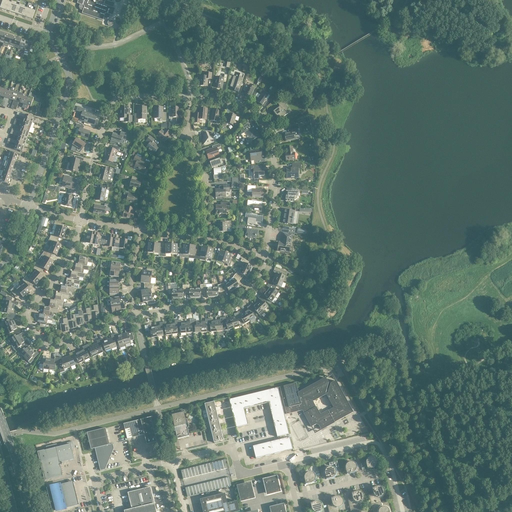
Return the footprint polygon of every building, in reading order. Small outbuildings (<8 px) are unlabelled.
[(11,2),(3,0),(2,0),(0,9),(8,11),(11,2)] [(78,0),(77,4),(80,5),(79,8),(80,9),(83,10),(82,13),(103,21),(104,17),(107,18),(108,17),(109,15),(113,16),(115,8),(113,8),(114,3),(112,3),(112,0),(78,0)] [(19,5),(11,2),(8,11),(16,14),(19,5)] [(27,8),(19,5),(16,14),(24,16),(27,8)] [(35,11),(27,8),(24,16),(32,19),(35,11)] [(11,36),(6,35),(3,44),(2,46),(7,48),(8,45),(11,36)] [(16,38),(11,36),(8,45),(13,47),(16,38)] [(22,40),(16,38),(13,47),(18,49),(22,40)] [(27,42),(22,40),(18,49),(24,51),(27,42)] [(32,43),(27,42),(24,51),(23,53),(28,55),(32,43)] [(200,76),(199,86),(207,86),(207,79),(211,79),(211,73),(205,73),(205,76),(200,76)] [(242,83),(241,82),(244,74),(240,73),(239,77),(237,77),(237,76),(236,76),(234,75),(230,87),(235,88),(234,91),(235,91),(237,92),(238,92),(241,85),(242,85),(243,85),(243,84),(242,83)] [(216,81),(214,87),(222,89),(223,82),(226,83),(227,75),(224,74),(223,78),(215,77),(214,80),(216,81)] [(245,84),(243,90),(246,91),(244,94),(250,97),(256,86),(254,85),(252,87),(245,84)] [(9,90),(6,98),(6,99),(5,102),(7,102),(9,99),(11,100),(14,91),(9,90)] [(256,100),(264,106),(263,105),(268,99),(271,101),(275,95),(272,93),(269,96),(262,91),(262,92),(263,92),(257,101),(256,100)] [(33,98),(29,96),(26,105),(25,106),(24,108),(27,109),(28,106),(31,106),(32,101),(33,98)] [(286,103),(282,97),(277,103),(280,107),(273,112),(279,120),(280,119),(281,119),(282,119),(281,118),(288,114),(285,110),(288,108),(284,104),(286,103)] [(34,102),(32,101),(31,106),(32,107),(30,113),(35,115),(39,103),(34,101),(34,102)] [(85,109),(78,107),(76,111),(82,113),(80,120),(88,123),(91,124),(94,125),(96,117),(90,115),(88,114),(84,112),(85,109)] [(128,107),(120,107),(120,111),(119,111),(119,118),(125,118),(125,122),(132,122),(132,116),(128,116),(128,107)] [(138,123),(145,123),(145,119),(146,119),(146,108),(142,108),(142,107),(138,107),(138,114),(134,114),(134,123),(138,123)] [(154,107),(154,118),(160,118),(160,121),(166,122),(166,113),(162,113),(162,107),(154,107)] [(169,111),(169,119),(172,119),(172,118),(176,118),(176,124),(180,124),(180,117),(178,117),(179,108),(172,108),(172,111),(169,111)] [(195,113),(194,123),(199,123),(199,119),(206,120),(207,109),(199,108),(199,114),(195,113)] [(213,110),(210,120),(216,121),(215,124),(220,125),(221,119),(218,118),(220,111),(213,110)] [(24,117),(24,120),(32,123),(34,118),(25,115),(22,114),(21,116),(24,117)] [(225,116),(222,127),(225,128),(227,123),(233,125),(234,120),(238,121),(239,117),(236,116),(229,114),(228,117),(225,116)] [(84,126),(76,124),(75,127),(80,128),(77,135),(88,138),(90,132),(83,129),(84,126)] [(298,124),(290,126),(291,132),(284,134),(283,135),(284,136),(285,141),(295,139),(295,136),(298,136),(297,129),(299,129),(298,124)] [(244,129),(241,131),(242,134),(244,133),(247,138),(245,139),(247,142),(249,141),(249,142),(259,137),(253,127),(249,130),(247,127),(246,128),(244,125),(242,126),(244,129)] [(170,133),(165,130),(163,132),(161,130),(157,136),(164,142),(170,133)] [(113,133),(110,142),(110,141),(122,145),(123,139),(125,140),(127,134),(121,132),(120,135),(113,133)] [(206,132),(203,135),(202,141),(203,145),(207,145),(213,143),(216,140),(214,137),(214,136),(217,133),(211,132),(210,133),(209,133),(206,132)] [(150,136),(146,141),(149,144),(146,148),(154,154),(153,155),(159,148),(159,147),(158,148),(152,143),(154,140),(150,136)] [(77,148),(75,153),(82,155),(84,149),(83,149),(83,147),(85,144),(76,138),(72,145),(77,148)] [(219,144),(212,146),(212,148),(205,151),(208,160),(219,156),(217,148),(220,147),(219,144)] [(108,148),(106,153),(107,153),(106,155),(104,160),(113,163),(116,151),(119,151),(120,148),(113,146),(112,149),(108,148)] [(292,147),(286,147),(287,154),(285,154),(286,161),(295,160),(294,153),(293,153),(292,147)] [(260,151),(250,152),(251,161),(254,160),(255,163),(259,162),(258,160),(262,159),(260,151)] [(141,158),(136,155),(133,161),(136,163),(134,167),(134,168),(134,167),(138,169),(137,171),(143,174),(144,173),(146,169),(145,169),(147,165),(140,161),(141,158)] [(76,157),(74,157),(73,159),(70,158),(69,163),(72,163),(70,170),(73,171),(73,172),(74,172),(74,171),(78,172),(79,168),(78,167),(80,160),(76,159),(76,157)] [(215,169),(216,170),(214,174),(214,175),(213,175),(214,179),(222,179),(222,174),(221,175),(220,171),(222,170),(223,171),(225,170),(225,169),(225,168),(227,167),(224,157),(209,162),(212,168),(214,168),(215,169)] [(298,178),(298,169),(301,169),(301,163),(293,164),(293,168),(290,168),(290,169),(286,169),(286,178),(298,178)] [(257,166),(251,166),(251,172),(253,172),(254,179),(258,179),(258,176),(264,176),(264,169),(258,169),(257,166)] [(103,167),(102,170),(101,170),(99,179),(98,179),(98,180),(108,182),(106,181),(108,181),(109,181),(110,180),(113,169),(107,168),(103,167)] [(70,177),(64,176),(62,186),(68,187),(68,190),(74,191),(76,180),(69,179),(70,177)] [(141,182),(131,180),(129,188),(139,190),(141,182)] [(96,195),(95,200),(104,202),(106,190),(107,190),(108,187),(100,185),(100,189),(97,188),(96,195)] [(229,185),(219,186),(220,187),(219,188),(218,188),(216,190),(215,190),(215,191),(214,192),(215,192),(215,193),(215,199),(216,199),(216,197),(225,197),(225,192),(229,192),(229,185)] [(255,186),(247,186),(247,192),(252,193),(252,197),(263,198),(263,190),(255,190),(255,186)] [(286,188),(286,191),(286,196),(286,197),(285,201),(294,202),(294,200),(296,200),(297,199),(297,196),(298,196),(298,189),(286,188)] [(128,193),(124,192),(124,195),(127,196),(126,202),(136,204),(138,196),(128,194),(128,193)] [(64,194),(63,198),(62,197),(61,203),(62,205),(64,205),(71,207),(72,200),(73,200),(73,196),(64,194)] [(252,211),(261,212),(262,205),(257,205),(257,202),(248,201),(247,206),(250,206),(250,211),(252,211)] [(216,206),(216,214),(226,214),(226,206),(229,206),(229,202),(220,202),(220,206),(216,206)] [(94,205),(93,213),(104,214),(105,211),(110,212),(111,206),(110,206),(110,208),(94,205)] [(134,212),(131,211),(132,208),(123,206),(122,209),(124,210),(123,217),(132,219),(134,212)] [(295,211),(284,209),(284,210),(284,213),(283,212),(283,217),(283,219),(282,219),(282,223),(292,225),(295,211)] [(245,218),(248,218),(247,223),(255,225),(255,222),(259,223),(260,216),(245,214),(245,218)] [(42,217),(40,225),(43,227),(44,226),(46,227),(48,219),(49,219),(46,218),(42,217)] [(231,221),(224,221),(223,221),(221,224),(217,224),(217,232),(221,232),(222,233),(224,232),(227,232),(227,227),(231,227),(231,221)] [(56,226),(55,231),(65,234),(66,228),(62,227),(63,224),(54,222),(54,225),(56,226)] [(278,242),(277,247),(278,247),(277,251),(285,253),(285,252),(289,252),(292,252),(293,247),(290,247),(291,244),(290,244),(292,235),(294,235),(295,229),(289,228),(288,234),(283,233),(282,239),(282,241),(282,240),(282,242),(279,242),(278,242)] [(258,231),(246,229),(246,234),(247,234),(247,237),(255,238),(255,240),(256,235),(257,236),(258,231)] [(65,234),(55,231),(53,236),(50,235),(50,238),(58,241),(59,238),(63,239),(65,234)] [(91,235),(87,234),(85,243),(92,244),(95,232),(94,232),(92,232),(92,231),(91,231),(91,235)] [(95,232),(92,244),(99,246),(101,237),(97,236),(98,233),(97,232),(97,233),(95,232)] [(104,246),(112,247),(113,235),(111,235),(111,234),(110,234),(109,238),(106,237),(104,246)] [(114,235),(113,235),(112,247),(119,248),(120,239),(116,239),(117,235),(116,235),(114,235)] [(124,240),(120,239),(119,248),(126,249),(127,240),(128,237),(127,237),(125,237),(125,236),(124,236),(124,240)] [(58,241),(50,238),(49,240),(51,241),(49,246),(59,250),(61,245),(57,243),(58,241)] [(148,253),(153,253),(154,243),(148,243),(148,247),(145,247),(144,254),(147,255),(148,253)] [(160,244),(154,243),(153,253),(159,254),(158,257),(162,257),(162,249),(160,249),(160,244)] [(165,249),(162,249),(162,257),(165,257),(165,254),(171,254),(171,244),(165,244),(165,249)] [(177,244),(171,244),(171,254),(177,254),(177,256),(180,256),(180,249),(177,249),(177,244)] [(183,249),(180,249),(180,256),(180,258),(188,258),(189,245),(184,245),(183,249)] [(195,246),(189,245),(188,258),(197,259),(198,251),(195,251),(195,246)] [(59,250),(49,246),(47,251),(44,250),(43,252),(51,256),(52,254),(56,255),(59,250)] [(201,252),(198,251),(197,259),(205,261),(206,258),(208,248),(202,247),(201,252)] [(213,250),(208,248),(206,258),(211,259),(211,261),(214,262),(215,255),(212,254),(213,250)] [(218,256),(215,255),(214,262),(216,262),(221,265),(221,266),(222,262),(225,253),(220,251),(218,256)] [(51,256),(43,252),(39,259),(41,261),(50,266),(53,262),(49,259),(51,256)] [(231,255),(225,253),(222,262),(228,264),(227,266),(230,267),(232,260),(230,259),(231,255)] [(93,259),(79,256),(78,265),(87,266),(89,266),(90,267),(91,266),(92,264),(93,259)] [(244,263),(241,268),(250,272),(253,267),(247,264),(248,262),(242,258),(240,261),(244,263)] [(50,266),(41,261),(39,265),(36,264),(35,266),(42,271),(43,269),(47,271),(50,266)] [(120,263),(111,262),(110,269),(123,271),(123,270),(123,268),(123,267),(120,267),(120,263)] [(76,264),(74,272),(83,274),(83,273),(85,274),(86,274),(87,273),(87,271),(88,271),(89,266),(87,266),(78,265),(76,264)] [(42,271),(35,266),(33,268),(35,270),(32,274),(40,281),(43,277),(40,274),(42,271)] [(250,272),(241,268),(239,273),(237,272),(235,275),(240,279),(242,277),(241,276),(242,275),(248,278),(250,272)] [(123,271),(110,269),(109,276),(118,277),(119,274),(122,274),(123,273),(122,273),(123,271)] [(142,271),(141,277),(151,278),(152,272),(153,273),(154,269),(147,269),(146,272),(142,271)] [(275,274),(273,278),(283,282),(285,276),(281,275),(281,273),(274,270),(272,273),(275,274)] [(71,271),(70,279),(79,281),(79,278),(84,278),(85,274),(83,273),(83,274),(74,272),(71,271)] [(40,281),(32,274),(28,278),(26,276),(24,278),(30,284),(32,282),(36,285),(40,281)] [(240,279),(235,275),(233,277),(234,279),(229,282),(235,290),(240,287),(236,281),(237,281),(238,282),(240,279)] [(151,278),(141,277),(140,283),(145,283),(145,287),(152,287),(153,286),(153,284),(150,284),(151,278)] [(30,284),(24,278),(22,280),(24,282),(20,286),(27,294),(31,290),(28,287),(30,284)] [(283,282),(273,278),(271,282),(269,281),(268,284),(276,288),(276,286),(281,288),(283,282)] [(67,279),(65,286),(65,287),(74,288),(75,288),(78,289),(79,286),(80,281),(79,281),(70,279),(67,279)] [(235,290),(229,282),(224,285),(223,283),(220,284),(223,291),(226,290),(225,289),(226,288),(230,293),(235,290)] [(223,291),(220,284),(217,286),(217,287),(212,288),(213,298),(218,297),(218,291),(219,291),(220,292),(223,291)] [(276,288),(268,284),(266,286),(268,288),(266,291),(275,297),(278,292),(274,290),(276,288)] [(186,293),(186,285),(182,286),(183,289),(177,290),(178,300),(184,299),(183,293),(186,293)] [(189,285),(186,285),(186,293),(189,292),(189,299),(195,299),(194,289),(189,289),(189,285)] [(203,292),(203,285),(200,285),(200,289),(194,289),(195,299),(201,298),(200,292),(203,292)] [(206,285),(203,285),(203,292),(206,292),(207,298),(213,298),(212,288),(206,288),(206,285)] [(27,294),(20,286),(16,289),(14,287),(10,291),(14,296),(16,294),(17,296),(20,294),(23,297),(27,294)] [(61,286),(60,294),(68,295),(69,292),(74,293),(75,288),(74,288),(65,287),(65,286),(61,286)] [(172,300),(178,300),(177,290),(177,287),(171,287),(171,286),(168,286),(169,294),(171,294),(172,300)] [(152,289),(152,287),(145,287),(145,290),(141,291),(142,297),(151,295),(151,290),(152,289)] [(275,297),(266,291),(263,295),(261,294),(260,296),(265,301),(266,299),(271,303),(275,297)] [(56,293),(54,301),(63,302),(64,299),(68,300),(69,295),(68,295),(60,294),(56,293)] [(152,301),(151,295),(142,297),(143,303),(147,302),(148,305),(155,304),(154,300),(152,301)] [(265,301),(260,296),(258,298),(259,300),(256,303),(263,311),(268,306),(264,302),(265,301)] [(12,298),(6,297),(4,307),(14,309),(15,305),(18,305),(18,303),(11,301),(12,298)] [(110,298),(110,299),(109,299),(108,300),(107,301),(108,306),(111,306),(123,304),(123,303),(123,301),(123,300),(119,301),(119,297),(110,298)] [(50,300),(49,308),(58,310),(58,306),(63,307),(64,302),(63,302),(54,301),(50,300)] [(265,312),(263,311),(256,303),(253,306),(251,304),(249,306),(253,312),(255,311),(260,316),(265,312)] [(123,304),(111,306),(112,313),(121,311),(120,308),(124,307),(124,306),(123,306),(123,304)] [(100,318),(98,305),(93,306),(94,310),(90,311),(91,320),(92,320),(100,318)] [(253,312),(249,306),(247,307),(248,309),(244,312),(249,321),(255,318),(252,313),(253,312)] [(14,309),(4,307),(3,309),(1,308),(0,310),(0,314),(2,315),(3,313),(8,314),(7,318),(15,317),(16,314),(13,314),(14,309)] [(44,307),(43,315),(51,317),(52,316),(52,313),(57,314),(58,310),(49,308),(44,307)] [(86,313),(83,314),(84,323),(92,321),(92,320),(91,320),(90,311),(90,308),(85,309),(86,313)] [(78,316),(77,317),(77,315),(75,316),(75,317),(76,326),(84,325),(84,323),(83,314),(82,311),(78,312),(78,316)] [(249,321),(244,312),(240,314),(239,312),(236,313),(239,320),(242,326),(242,325),(249,321)] [(239,320),(236,313),(234,314),(234,317),(230,318),(233,328),(242,325),(242,326),(239,320)] [(38,322),(40,323),(39,327),(46,328),(47,320),(52,321),(53,317),(52,316),(51,317),(43,315),(39,314),(38,322)] [(71,320),(68,320),(67,320),(69,329),(77,328),(76,326),(75,317),(75,316),(75,315),(70,315),(71,320)] [(16,320),(15,317),(7,318),(9,321),(3,323),(6,329),(16,325),(14,321),(16,320)] [(225,317),(222,318),(224,325),(226,324),(228,330),(233,328),(230,318),(226,319),(225,317)] [(69,332),(69,329),(67,320),(68,320),(67,318),(63,319),(63,324),(60,324),(61,333),(69,332)] [(225,331),(224,325),(222,318),(220,318),(220,320),(215,321),(216,332),(225,331)] [(211,319),(208,319),(208,326),(210,326),(210,332),(216,332),(215,321),(211,321),(211,319)] [(178,328),(177,320),(174,321),(175,323),(170,324),(171,335),(178,334),(177,328),(178,328)] [(180,320),(177,320),(178,328),(179,328),(180,333),(186,333),(185,322),(181,323),(180,320)] [(163,330),(162,322),(159,323),(160,325),(155,326),(157,337),(163,336),(162,330),(163,330)] [(165,322),(162,322),(163,330),(165,330),(165,331),(164,332),(165,332),(165,335),(171,335),(170,324),(166,324),(165,322)] [(17,329),(16,325),(6,329),(8,334),(13,332),(14,334),(21,331),(20,328),(17,329)] [(151,338),(157,337),(155,326),(151,327),(150,325),(147,325),(149,334),(150,333),(151,338)] [(126,333),(121,335),(125,345),(130,343),(130,341),(134,340),(131,329),(125,331),(126,333)] [(22,333),(21,331),(14,334),(15,335),(8,340),(11,345),(22,338),(20,334),(22,333)] [(116,333),(113,334),(116,341),(116,343),(117,342),(119,347),(125,345),(121,335),(117,336),(116,333)] [(116,341),(113,334),(110,335),(111,338),(107,339),(111,349),(117,347),(115,342),(116,341)] [(25,342),(22,338),(11,345),(14,351),(15,350),(16,352),(22,347),(28,343),(27,341),(25,342)] [(102,339),(99,340),(102,347),(103,346),(105,352),(111,349),(107,339),(103,341),(102,339)] [(102,347),(99,340),(96,341),(97,343),(93,345),(97,355),(103,352),(101,348),(102,348),(102,347)] [(30,345),(28,343),(22,347),(24,349),(20,353),(24,357),(32,350),(28,347),(30,345)] [(88,345),(85,346),(88,353),(90,352),(92,357),(97,355),(93,345),(89,347),(88,345)] [(88,353),(85,346),(82,347),(83,349),(79,351),(84,361),(90,358),(87,353),(88,353)] [(35,353),(32,350),(24,357),(28,362),(32,358),(33,359),(39,354),(36,351),(35,353)] [(74,351),(71,353),(74,359),(75,360),(76,360),(79,364),(84,361),(79,351),(75,353),(74,351)] [(74,359),(71,353),(69,354),(70,356),(65,358),(69,368),(75,365),(73,360),(74,359)] [(43,369),(49,370),(50,359),(46,359),(46,356),(43,356),(42,363),(43,363),(43,369)] [(55,360),(50,359),(49,370),(55,371),(56,365),(59,365),(58,358),(55,357),(55,360)] [(58,358),(59,365),(59,373),(64,371),(64,370),(69,368),(65,358),(61,359),(60,357),(58,358)] [(325,378),(298,393),(302,410),(311,427),(316,425),(318,425),(321,430),(352,413),(348,405),(335,381),(330,384),(327,396),(333,408),(321,414),(319,414),(313,402),(325,395),(326,391),(328,383),(325,378)] [(296,384),(285,386),(280,387),(286,414),(302,410),(298,393),(296,384)] [(292,450),(277,389),(229,401),(236,429),(248,426),(244,410),(268,404),(277,438),(278,441),(252,447),(255,459),(292,450)] [(215,413),(213,403),(203,405),(206,415),(215,413)] [(183,412),(171,415),(173,423),(171,423),(172,427),(188,423),(187,419),(185,420),(183,412)] [(218,422),(215,413),(206,415),(208,424),(218,422)] [(152,417),(123,424),(125,429),(127,439),(132,438),(144,435),(154,432),(150,418),(152,417)] [(220,432),(218,422),(208,424),(210,434),(220,432)] [(188,423),(172,427),(174,431),(175,431),(177,439),(189,436),(187,428),(189,428),(188,423)] [(109,446),(105,430),(86,434),(90,451),(94,450),(100,472),(105,471),(113,450),(112,445),(109,446)] [(156,442),(154,432),(144,435),(146,444),(156,442)] [(223,441),(220,432),(210,434),(213,443),(223,441)] [(46,450),(38,452),(44,480),(62,476),(60,465),(61,463),(74,459),(71,448),(74,448),(73,441),(67,443),(67,445),(55,448),(54,445),(45,447),(46,450)] [(366,464),(367,469),(373,468),(374,467),(376,466),(376,465),(377,463),(377,461),(376,461),(376,459),(374,458),(372,457),(370,457),(368,458),(366,460),(366,462),(366,464)] [(345,469),(346,474),(352,473),(354,472),(355,471),(355,470),(356,468),(356,466),(355,464),(354,463),(353,463),(351,462),(349,462),(347,463),(346,465),(345,467),(345,469)] [(325,474),(324,474),(326,479),(331,478),(333,477),(335,476),(335,475),(335,474),(335,471),(334,469),(333,468),(331,467),(329,467),(327,468),(325,470),(324,472),(325,474)] [(304,479),(305,485),(311,483),(313,482),(314,481),(314,480),(315,479),(315,477),(315,476),(314,474),(312,473),(310,472),(308,472),(306,473),(305,475),(304,477),(304,479)] [(264,481),(267,491),(268,494),(274,492),(279,491),(276,478),(275,478),(265,480),(265,481),(264,481)] [(73,482),(46,488),(52,511),(79,506),(73,482)] [(252,495),(250,484),(249,484),(239,487),(238,487),(242,500),(246,499),(253,497),(252,495)] [(377,487),(372,488),(373,494),(372,494),(368,495),(371,505),(380,502),(379,498),(380,498),(380,497),(382,497),(383,495),(384,493),(384,491),(383,489),(381,487),(379,487),(377,487)] [(154,511),(149,489),(126,494),(130,510),(123,511),(154,511)] [(357,492),(351,493),(352,499),(351,499),(352,499),(348,500),(350,510),(360,508),(359,503),(361,502),(362,500),(363,500),(363,498),(363,496),(362,494),(361,492),(359,492),(357,492)] [(200,499),(202,509),(227,503),(224,493),(200,499)] [(330,498),(332,504),(331,504),(327,505),(324,506),(324,508),(327,507),(328,511),(339,511),(338,508),(339,508),(340,507),(342,505),(343,503),(343,501),(342,499),(340,498),(340,497),(338,497),(336,497),(330,498)] [(237,511),(239,511),(237,501),(227,503),(229,511),(237,511)] [(315,502),(310,503),(311,509),(312,511),(314,511),(313,511),(319,511),(320,511),(321,510),(322,508),(322,506),(321,504),(320,503),(319,502),(317,502),(315,502)] [(382,507),(380,502),(371,505),(372,511),(388,511),(389,511),(388,509),(386,508),(384,507),(382,507)] [(229,511),(227,503),(202,509),(202,511),(229,511)]
